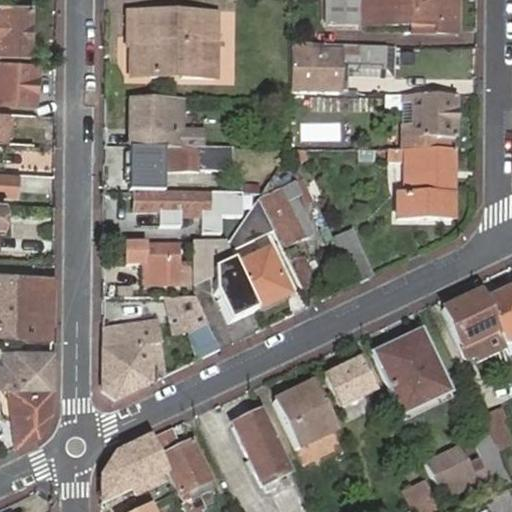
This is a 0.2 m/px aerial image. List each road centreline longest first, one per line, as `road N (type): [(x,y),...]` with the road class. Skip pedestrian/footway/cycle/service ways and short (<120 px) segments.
road 1 (residential): [(496,245),(76,445)]
road 2 (residential): [(84,0),(76,445)]
road 3 (residential): [(496,245),(499,0)]
road 4 (unknown): [(189,391),(248,511)]
